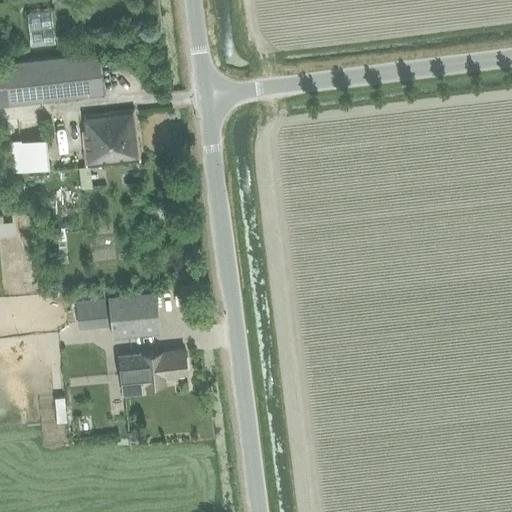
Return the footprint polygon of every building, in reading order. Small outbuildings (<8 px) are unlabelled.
[(27,16),(30,46),(52,44),(49,13),(27,16)] [(4,62),(9,105),(103,93),(98,51),(4,62)] [(85,115),(86,129),(83,130),(87,167),(140,161),(135,109),(85,115)] [(21,138),(9,140),(12,170),(50,166),(47,137),(22,140),(21,138)] [(156,289),(108,294),(112,336),(160,331),(156,289)] [(79,323),(107,320),(105,298),(76,301),(79,323)] [(122,355),(118,355),(122,394),(144,392),(144,384),(166,382),(165,375),(187,373),(185,348),(122,355)]
